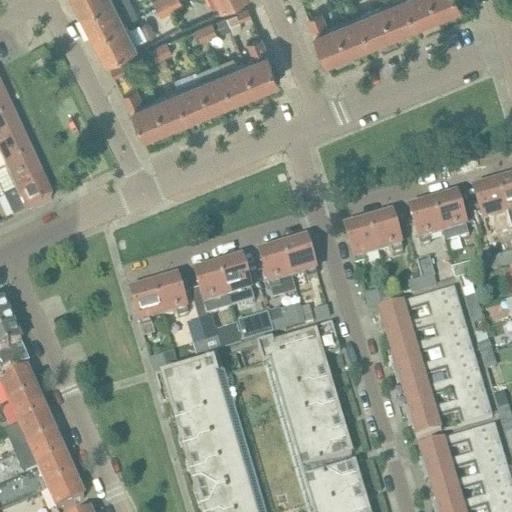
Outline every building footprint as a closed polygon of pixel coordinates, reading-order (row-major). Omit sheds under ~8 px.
[(74,0),(82,15),(111,0),(74,0)] [(111,0),(82,15),(94,38),(124,23),(138,16),(129,0),(111,0)] [(165,0),(155,0),(152,2),(160,18),(172,12),(165,0)] [(165,0),(172,12),(183,7),(179,0),(165,0)] [(393,35),(415,26),(404,0),(398,0),(382,7),(393,35)] [(404,0),(415,26),(437,17),(430,0),(404,0)] [(430,0),(437,17),(460,7),(456,0),(430,0)] [(382,7),(359,16),(371,44),(393,35),(382,7)] [(248,9),(236,14),(239,22),(251,17),(248,9)] [(326,62),(349,53),(337,25),(327,29),(320,15),(309,19),(326,62)] [(349,53),(371,44),(359,16),(337,25),(349,53)] [(124,23),(94,38),(106,62),(136,46),(135,44),(131,45),(127,36),(130,35),(124,23)] [(212,24),(204,27),(208,39),(217,36),(212,24)] [(200,43),(208,39),(204,27),(195,31),(200,43)] [(248,44),(254,59),(244,63),(255,91),(278,82),(260,39),(248,44)] [(166,43),(158,47),(164,59),(172,55),(166,43)] [(156,63),(164,59),(158,47),(150,51),(156,63)] [(233,100),(255,91),(244,63),(222,73),(233,100)] [(110,70),(114,79),(126,73),(122,65),(110,70)] [(199,82),(211,109),(233,100),(222,73),(199,82)] [(177,91),(189,118),(211,109),(199,82),(177,91)] [(144,137),(167,128),(155,100),(143,105),(135,91),(123,96),(133,116),(135,115),(144,137)] [(177,91),(155,100),(167,128),(189,118),(177,91)] [(0,120),(11,116),(2,95),(0,95),(0,120)] [(0,146),(21,137),(11,116),(0,120),(0,146)] [(0,146),(0,160),(4,170),(31,158),(21,137),(0,146)] [(4,170),(0,171),(0,190),(2,196),(40,178),(31,158),(4,170)] [(50,200),(40,178),(2,196),(12,218),(50,200)] [(511,180),(498,185),(507,215),(511,228),(511,232),(511,233),(511,180)] [(498,185),(474,192),(479,207),(487,235),(511,228),(507,215),(498,185)] [(457,197),(433,204),(442,234),(445,244),(469,237),(467,229),(465,224),(473,222),(470,210),(461,212),(457,197)] [(433,204),(409,211),(420,246),(430,243),(429,238),(442,234),(433,204)] [(392,216),(368,223),(377,253),(391,249),(392,254),(402,251),(392,216)] [(364,257),(377,253),(368,223),(345,230),(355,265),(365,262),(364,257)] [(306,241),(283,248),(292,279),(305,275),(306,279),(317,276),(306,241)] [(283,248),(259,255),(264,271),(270,290),(272,300),(296,293),(292,279),(283,248)] [(511,254),(485,262),(488,270),(511,263),(511,254)] [(423,280),(421,281),(423,289),(435,286),(427,259),(417,262),(423,280)] [(242,260),(218,267),(227,298),(231,309),(254,302),(252,295),(246,276),(242,260)] [(476,274),(488,270),(485,262),(473,265),(476,274)] [(199,290),(191,292),(199,321),(209,318),(208,316),(231,309),(227,298),(218,267),(195,274),(199,290)] [(188,315),(177,280),(154,287),(163,317),(176,313),(177,318),(188,315)] [(411,293),(423,289),(421,281),(409,284),(411,293)] [(375,286),(377,294),(365,297),(367,306),(391,299),(386,283),(375,286)] [(154,287),(130,294),(141,328),(144,339),(154,336),(151,326),(149,321),(163,317),(154,287)] [(460,311),(454,289),(378,311),(382,323),(379,324),(379,323),(378,323),(381,334),(409,326),(405,315),(426,309),(429,320),(460,311)] [(465,298),(469,312),(478,309),(474,296),(465,298)] [(0,336),(15,330),(4,304),(0,305),(0,336)] [(329,317),(327,309),(314,312),(317,321),(329,317)] [(469,312),(472,323),(481,320),(478,309),(469,312)] [(415,348),(412,336),(432,330),(435,342),(466,332),(460,311),(429,320),(409,326),(381,334),(384,345),(385,345),(385,344),(388,343),(391,354),(415,348)] [(209,318),(199,321),(209,353),(221,349),(211,318),(209,318)] [(199,321),(187,325),(196,357),(209,353),(199,321)] [(283,322),(270,325),(273,334),(285,330),(283,322)] [(273,334),(270,325),(258,329),(261,337),(273,334)] [(331,326),(257,348),(263,367),(265,373),(306,511),(367,511),(364,501),(361,501),(359,494),(362,493),(357,476),(355,468),(354,466),(347,468),(344,459),(351,457),(351,455),(348,447),(343,430),(340,431),(338,423),(341,422),(336,405),(334,397),(328,380),(326,381),(323,373),(326,372),(322,358),(339,353),(331,326)] [(0,336),(0,374),(29,362),(15,330),(0,336)] [(466,332),(435,342),(415,348),(391,354),(394,365),(392,366),(391,365),(390,366),(393,376),(421,369),(418,357),(438,351),(442,363),(473,354),(466,332)] [(479,344),(482,356),(491,354),(487,342),(479,344)] [(162,354),(149,358),(153,369),(165,366),(162,354)] [(428,390),(424,378),(445,372),(448,384),(479,375),(473,354),(442,363),(421,369),(393,376),(397,387),(398,387),(397,386),(400,385),(403,396),(428,390)] [(494,366),(491,354),(482,356),(486,369),(494,366)] [(217,360),(155,378),(163,405),(169,403),(173,418),(176,417),(178,425),(176,425),(181,443),(183,450),(188,468),(191,467),(193,475),(190,475),(195,493),(198,500),(198,503),(201,510),(201,511),(262,511),(225,385),(223,379),(217,360)] [(263,367),(223,379),(225,385),(262,511),(306,511),(265,373),(263,367)] [(0,383),(0,384),(9,405),(37,393),(27,371),(0,383)] [(479,375),(448,384),(428,390),(403,396),(407,408),(404,408),(404,407),(403,408),(406,419),(434,411),(431,400),(451,394),(454,405),(485,396),(479,375)] [(37,393),(9,405),(19,426),(46,414),(37,393)] [(457,415),(461,426),(491,417),(485,396),(454,405),(434,411),(406,419),(409,430),(410,429),(410,428),(413,427),(416,440),(440,432),(437,421),(457,415)] [(502,422),(510,419),(506,406),(498,409),(502,422)] [(19,426),(28,447),(55,435),(46,414),(19,426)] [(511,425),(510,419),(502,422),(510,449),(511,447),(511,425)] [(446,452),(467,446),(470,457),(501,448),(494,426),(419,448),(422,460),(420,461),(419,460),(418,460),(422,471),(450,463),(446,452)] [(55,435),(28,447),(37,468),(65,456),(55,435)] [(452,472),(473,466),(476,478),(507,468),(501,448),(470,457),(450,463),(422,471),(425,482),(426,482),(426,481),(428,480),(432,491),(456,484),(452,472)] [(37,468),(47,489),(74,477),(65,456),(37,468)] [(438,511),(462,504),(459,493),(479,487),(482,498),(511,489),(511,485),(507,468),(476,478),(456,484),(432,491),(435,502),(432,503),(432,502),(431,502),(433,511),(438,511)] [(84,499),(74,477),(47,489),(56,511),(84,499)] [(474,511),(485,509),(486,511),(511,511),(511,489),(482,498),(462,504),(438,511),(474,511)]
